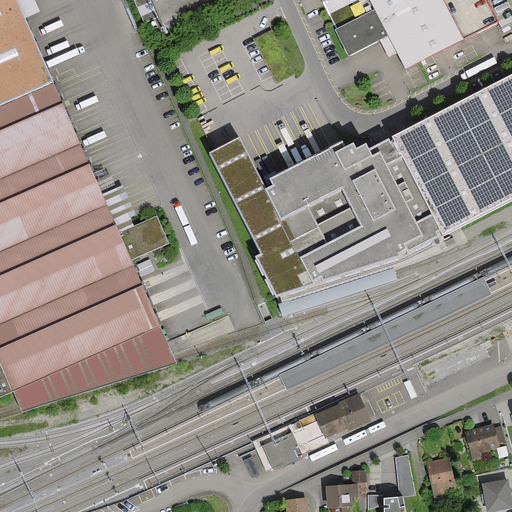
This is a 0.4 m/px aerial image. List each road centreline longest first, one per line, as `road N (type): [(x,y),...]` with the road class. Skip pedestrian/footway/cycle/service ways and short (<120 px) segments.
road 1 (residential): [(285,0),(321,81),(354,121),(382,119),(511,54)]
road 2 (residential): [(511,373),(269,483),(242,511)]
